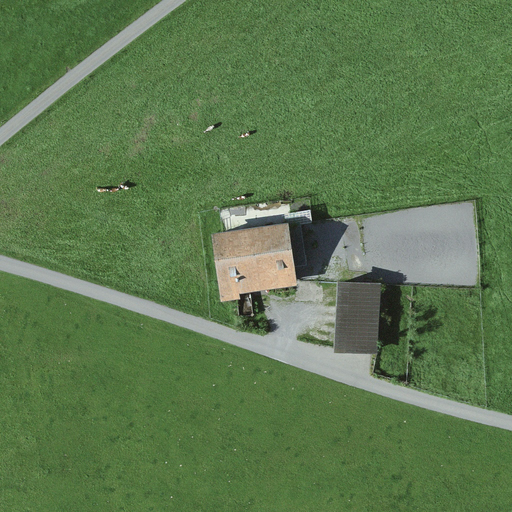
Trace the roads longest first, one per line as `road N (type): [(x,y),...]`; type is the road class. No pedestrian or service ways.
road 1 (track): [(511,422),(404,395),(0,263)]
road 2 (unclassified): [(0,139),(180,0)]
